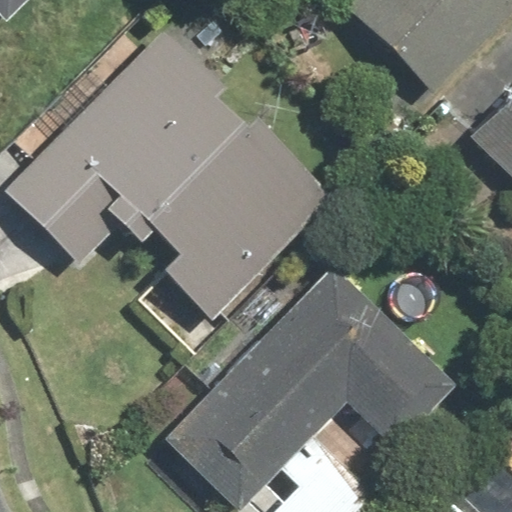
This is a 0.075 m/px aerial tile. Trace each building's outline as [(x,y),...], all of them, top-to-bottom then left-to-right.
[(0,0),(0,4),(19,24),(42,0),(0,0)] [(511,0),(341,0),(340,2),(435,94),(511,15),(511,0)] [(158,19),(0,177),(0,179),(80,259),(122,218),(215,309),(332,192),(158,19)] [(511,85),(467,131),(511,174),(511,85)] [(338,258),(161,435),(237,511),(380,511),(394,498),(367,472),(460,379),(338,258)]
